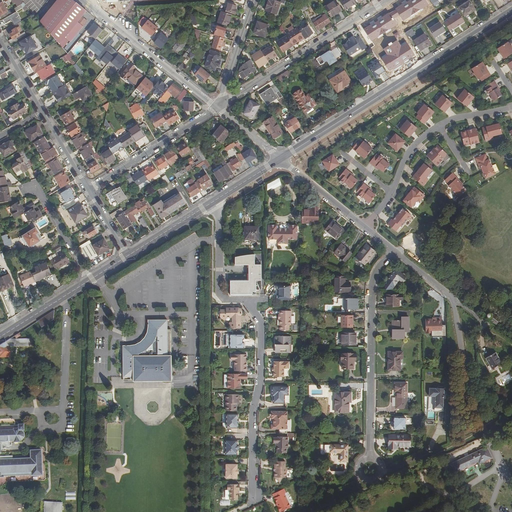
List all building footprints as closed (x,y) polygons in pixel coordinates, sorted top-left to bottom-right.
[(11,0),(13,2),(15,0),(18,6),(14,9),(16,12),(26,6),(22,1),(21,0),(11,0)] [(72,0),(57,0),(40,22),(43,25),(57,41),(59,44),(77,22),(81,17),(86,11),(72,0)] [(280,3),(271,0),(268,0),(265,11),(276,14),(280,3)] [(353,0),(341,0),(339,1),(345,10),(356,4),(353,0)] [(335,1),(324,7),(331,17),(341,11),(335,1)] [(469,1),(459,7),(465,17),(475,10),(469,1)] [(298,5),(302,12),(307,9),(303,2),(298,5)] [(3,3),(0,4),(0,16),(8,12),(3,3)] [(229,4),(226,11),(235,14),(237,10),(236,9),(236,7),(229,4)] [(10,15),(2,20),(4,24),(12,20),(13,21),(11,22),(13,25),(20,21),(17,16),(29,9),(26,6),(16,12),(10,15)] [(231,15),(221,12),(218,23),(226,26),(227,23),(229,24),(231,15)] [(443,22),(449,31),(463,22),(458,13),(443,22)] [(331,22),(326,14),(322,16),(321,15),(316,19),(317,21),(314,24),(318,30),(331,22)] [(83,26),(83,27),(87,22),(81,17),(77,22),(83,26)] [(144,18),(138,24),(142,28),(152,36),(157,29),(144,18)] [(83,26),(77,22),(59,44),(63,48),(69,41),(70,42),(83,26)] [(253,34),(265,37),(269,26),(257,22),(253,34)] [(439,22),(429,29),(435,37),(445,31),(439,22)] [(88,32),(96,39),(103,31),(95,24),(88,32)] [(217,26),(214,34),(225,38),(226,34),(224,33),(226,28),(217,26)] [(307,26),(299,31),(304,39),(305,40),(311,36),(310,34),(312,33),(307,26)] [(13,39),(8,41),(10,44),(14,42),(24,36),(26,35),(25,33),(20,35),(18,32),(22,30),(19,27),(16,29),(16,28),(12,30),(13,32),(10,34),(13,39)] [(288,36),(294,45),(294,46),(304,39),(299,31),(298,29),(297,27),(294,29),(290,32),(286,34),(288,36)] [(415,35),(411,29),(405,33),(409,39),(415,35)] [(154,43),(161,49),(168,40),(161,34),(154,43)] [(424,34),(414,41),(420,51),(431,44),(424,34)] [(23,55),(36,49),(30,36),(17,41),(23,55)] [(182,36),(173,48),(179,52),(186,44),(183,42),(185,39),(182,36)] [(221,51),(224,39),(216,36),(212,48),(221,51)] [(282,52),(294,45),(288,36),(276,43),(282,52)] [(112,37),(108,43),(113,47),(111,51),(111,52),(113,54),(115,54),(118,51),(122,54),(126,48),(112,37)] [(348,43),(343,46),(349,56),(358,50),(359,52),(364,49),(357,38),(352,42),(350,38),(347,40),(348,43)] [(375,39),(367,43),(369,47),(377,42),(375,39)] [(125,61),(116,53),(112,58),(102,50),(103,48),(93,40),(86,49),(115,73),(125,61)] [(399,41),(383,51),(387,57),(390,55),(392,58),(405,50),(399,41)] [(500,56),(502,60),(511,53),(511,52),(511,50),(511,48),(510,46),(508,46),(506,43),(496,49),(498,53),(500,56)] [(262,53),(268,61),(273,57),(274,58),(277,56),(271,47),(262,53)] [(336,48),(331,52),(335,59),(341,55),(336,48)] [(189,49),(183,57),(185,58),(191,51),(189,49)] [(220,56),(221,52),(210,49),(205,65),(208,66),(208,67),(216,69),(217,65),(220,65),(221,60),(219,59),(220,56)] [(198,51),(191,59),(199,66),(206,57),(198,51)] [(261,51),(252,57),(259,68),(263,66),(262,65),(264,64),(265,65),(268,62),(268,61),(262,53),(261,51)] [(322,64),(322,65),(324,64),(324,63),(327,61),(329,65),(336,61),(335,59),(331,52),(330,51),(316,59),(320,65),(322,64)] [(67,53),(61,57),(64,62),(70,59),(67,53)] [(29,62),(35,73),(37,72),(46,66),(40,56),(29,62)] [(239,74),(243,79),(255,70),(249,61),(243,65),(243,66),(240,68),(238,71),(240,73),(239,74)] [(385,71),(379,62),(369,68),(376,79),(380,76),(379,75),(385,71)] [(489,76),(480,63),(470,70),(472,73),(472,74),(473,76),(474,77),(476,80),(478,79),(480,82),(489,76)] [(80,75),(83,73),(75,64),(72,66),(80,75)] [(130,64),(123,73),(121,76),(126,80),(127,78),(136,85),(143,76),(134,69),(135,68),(130,64)] [(46,66),(37,72),(42,80),(47,77),(48,80),(56,76),(50,65),(46,66)] [(201,67),(195,75),(204,83),(210,75),(201,67)] [(369,82),(373,80),(366,69),(356,76),(363,87),(366,85),(369,82)] [(119,70),(114,77),(117,79),(121,76),(123,73),(119,70)] [(344,72),(330,81),(337,93),(343,89),(342,87),(351,82),(344,72)] [(102,79),(96,87),(98,89),(101,93),(108,84),(102,79)] [(497,92),(496,89),(497,88),(492,82),(483,87),(485,90),(482,92),(485,96),(487,94),(489,98),(489,99),(491,101),(492,101),(492,102),(500,97),(497,92)] [(159,93),(160,94),(163,96),(167,91),(170,87),(166,83),(159,93)] [(167,91),(172,95),(174,97),(177,93),(178,94),(181,90),(173,83),(170,87),(167,91)] [(53,85),(43,91),(49,101),(57,96),(54,92),(56,91),(53,85)] [(144,88),(140,85),(132,94),(136,97),(139,93),(148,100),(154,93),(145,86),(144,88)] [(1,95),(0,95),(0,96),(2,100),(17,92),(13,86),(0,94),(1,95)] [(86,87),(73,95),(76,100),(80,97),(83,101),(92,96),(86,87)] [(274,93),(271,89),(271,88),(261,95),(267,104),(278,98),(283,106),(287,104),(278,90),(274,93)] [(174,104),(177,106),(188,93),(185,90),(174,104)] [(455,100),(465,107),(468,104),(469,102),(472,98),(463,90),(460,93),(459,93),(457,95),(458,97),(455,100)] [(165,103),(172,95),(167,91),(163,96),(161,99),(159,101),(165,103)] [(301,91),(293,96),(304,113),(316,105),(309,94),(305,97),(301,91)] [(450,103),(441,96),(438,99),(437,99),(435,101),(435,102),(433,105),(443,113),(450,103)] [(190,101),(184,100),(184,110),(193,111),(194,103),(190,102),(190,101)] [(259,106),(250,101),(243,114),(253,119),(259,106)] [(18,103),(10,108),(12,111),(8,113),(10,117),(12,116),(14,120),(27,112),(25,109),(27,108),(24,104),(20,106),(18,103)] [(424,125),(433,111),(422,104),(413,117),(424,125)] [(129,110),(135,119),(139,116),(140,118),(144,115),(138,105),(136,105),(129,110)] [(64,115),(61,116),(66,125),(74,120),(69,112),(64,115)] [(169,112),(163,116),(166,121),(167,123),(169,125),(172,123),(173,123),(176,121),(180,119),(175,112),(171,114),(169,112)] [(163,116),(161,114),(161,113),(156,117),(158,119),(153,122),(156,127),(159,125),(160,126),(163,124),(162,123),(166,121),(163,116)] [(273,117),(264,123),(274,139),(283,133),(273,117)] [(301,126),(296,117),(285,124),(290,133),(301,126)] [(398,130),(407,138),(415,129),(405,121),(403,124),(402,124),(400,126),(400,127),(398,130)] [(75,123),(66,128),(72,137),(80,132),(75,123)] [(135,142),(145,135),(139,125),(138,124),(127,130),(129,133),(135,142)] [(488,127),(480,129),(484,142),(492,140),(491,137),(500,135),(498,124),(497,125),(492,126),(488,127)] [(37,126),(26,132),(31,141),(42,135),(37,126)] [(221,126),(213,136),(221,143),(229,133),(221,126)] [(474,130),(465,132),(466,133),(459,135),(462,146),(463,145),(465,147),(467,146),(468,144),(469,146),(478,144),(474,130)] [(129,133),(118,140),(123,147),(127,144),(128,146),(135,142),(129,133)] [(87,145),(83,138),(81,134),(72,139),(75,142),(74,143),(78,150),(79,149),(87,145)] [(388,141),(386,144),(396,152),(403,143),(394,135),(391,138),(390,138),(388,140),(388,141)] [(41,153),(50,148),(44,137),(35,143),(41,153)] [(110,149),(114,157),(121,153),(120,151),(124,148),(123,147),(118,140),(117,138),(107,145),(110,149)] [(12,140),(0,146),(0,148),(4,156),(14,150),(13,147),(15,145),(12,140)] [(174,149),(181,158),(191,150),(184,141),(174,149)] [(357,141),(350,149),(363,159),(371,150),(368,147),(368,146),(366,144),(364,144),(361,142),(360,143),(357,141)] [(94,155),(95,154),(88,144),(87,145),(79,149),(80,152),(81,152),(86,160),(92,156),(94,155)] [(50,148),(41,153),(46,162),(57,155),(52,146),(50,148)] [(195,149),(194,147),(191,149),(199,161),(195,163),(196,166),(203,162),(195,149)] [(203,162),(206,160),(197,147),(195,149),(203,162)] [(445,155),(437,147),(432,152),(431,150),(425,157),(435,167),(441,161),(440,159),(441,158),(443,159),(445,157),(444,155),(445,155)] [(30,160),(24,149),(22,150),(23,153),(28,161),(30,160)] [(110,149),(102,154),(108,164),(116,159),(114,157),(110,149)] [(251,149),(242,155),(243,157),(247,162),(247,163),(257,157),(251,149)] [(179,159),(173,150),(165,156),(171,165),(179,159)] [(21,157),(17,159),(18,160),(14,163),(11,166),(15,172),(21,169),(23,172),(32,167),(31,166),(28,161),(23,153),(20,155),(21,157)] [(99,156),(100,157),(105,166),(108,164),(102,154),(99,156)] [(374,168),(375,167),(377,169),(382,172),(388,165),(388,164),(386,162),(384,162),(381,160),(383,157),(379,154),(377,157),(375,155),(368,163),(374,168)] [(334,159),(331,155),(321,162),(323,165),(322,166),(324,168),(325,169),(327,172),(338,165),(335,161),(334,159)] [(484,179),(493,175),(487,161),(486,161),(483,155),(474,159),(479,170),(480,170),(482,174),(481,175),(482,178),(483,178),(484,179)] [(99,168),(92,156),(86,160),(85,160),(92,172),(99,168)] [(160,170),(168,165),(163,157),(155,162),(160,170)] [(191,158),(182,164),(187,172),(193,168),(193,167),(195,166),(193,164),(194,163),(191,158)] [(236,158),(227,164),(232,172),(236,169),(236,168),(241,165),(236,158)] [(57,159),(46,165),(48,168),(50,167),(52,170),(54,174),(63,169),(57,159)] [(227,164),(224,160),(219,162),(221,164),(212,170),(220,182),(225,179),(233,174),(232,172),(227,164)] [(207,168),(203,162),(196,166),(197,169),(202,166),(205,170),(207,168)] [(417,172),(416,172),(411,178),(421,187),(427,180),(424,178),(430,171),(422,164),(419,169),(417,172)] [(159,174),(153,165),(149,168),(147,170),(146,169),(142,171),(148,180),(148,181),(159,174)] [(349,176),(350,175),(344,169),(337,177),(340,179),(337,182),(341,186),(343,183),(346,186),(346,187),(348,189),(350,189),(356,182),(352,178),(349,176)] [(0,171),(0,188),(8,187),(6,177),(2,178),(1,171),(0,171)] [(148,180),(142,171),(131,178),(135,183),(137,186),(148,180)] [(61,188),(71,183),(65,172),(55,178),(61,188)] [(135,183),(131,178),(129,174),(125,176),(131,186),(135,183)] [(465,191),(460,187),(458,184),(459,183),(451,174),(443,181),(447,186),(446,187),(453,194),(453,195),(455,197),(456,198),(457,198),(465,191)] [(198,181),(194,183),(200,192),(212,184),(206,175),(198,181)] [(165,176),(161,178),(166,185),(167,185),(170,183),(165,176)] [(271,191),(281,186),(279,178),(270,184),(271,191)] [(191,197),(200,192),(194,183),(192,179),(187,182),(190,187),(187,190),(191,197)] [(369,192),(366,190),(368,189),(361,184),(355,192),(357,195),(355,197),(359,200),(361,198),(364,200),(364,202),(366,203),(367,203),(373,196),(369,192)] [(0,202),(11,201),(8,187),(0,188),(0,202)] [(64,205),(73,200),(78,197),(72,187),(59,194),(62,199),(61,200),(64,205)] [(116,189),(110,193),(117,204),(126,198),(120,188),(117,190),(116,189)] [(418,203),(423,196),(412,188),(401,201),(409,208),(415,201),(418,203)] [(153,205),(162,219),(186,203),(180,194),(163,204),(161,200),(153,205)] [(75,204),(73,200),(64,205),(66,209),(75,204)] [(139,212),(139,213),(147,208),(142,200),(134,205),(139,212)] [(12,214),(15,219),(24,213),(33,208),(35,207),(33,203),(23,208),(19,201),(10,206),(14,213),(12,214)] [(134,205),(124,212),(131,224),(136,221),(133,215),(139,212),(134,205)] [(81,206),(70,213),(75,222),(87,216),(81,206)] [(301,210),(301,223),(318,223),(318,208),(312,207),(311,210),(301,210)] [(33,208),(24,213),(28,221),(31,219),(33,222),(42,217),(39,212),(36,214),(33,208)] [(121,209),(110,216),(112,219),(116,217),(123,212),(121,209)] [(156,216),(151,209),(148,211),(152,218),(156,216)] [(386,225),(394,232),(398,227),(399,228),(405,220),(407,220),(409,218),(408,217),(409,216),(401,209),(397,214),(394,217),(393,216),(386,225)] [(131,224),(124,212),(123,212),(116,217),(121,224),(121,223),(125,229),(132,224),(131,224)] [(148,226),(143,218),(139,220),(145,228),(148,226)] [(344,231),(332,222),(325,230),(337,239),(344,231)] [(281,225),(280,226),(277,226),(276,226),(269,225),(269,240),(277,240),(277,245),(287,245),(287,240),(296,240),(296,226),(289,225),(288,226),(286,226),(284,225),(281,225)] [(93,226),(83,233),(84,235),(87,234),(89,238),(97,233),(93,226)] [(258,227),(245,227),(245,240),(258,240),(258,227)] [(30,247),(40,241),(36,234),(38,233),(35,228),(23,236),(23,237),(30,247)] [(414,250),(420,240),(408,234),(403,244),(414,250)] [(6,235),(1,237),(6,248),(13,245),(10,239),(8,240),(6,235)] [(78,247),(87,262),(109,249),(104,240),(93,246),(89,241),(78,247)] [(56,244),(51,247),(54,253),(61,248),(59,245),(57,246),(56,244)] [(352,253),(341,244),(335,253),(345,261),(352,253)] [(366,245),(356,257),(365,265),(375,252),(366,245)] [(54,254),(48,258),(55,270),(58,268),(59,268),(69,262),(64,253),(56,257),(54,254)] [(231,295),(256,295),(256,292),(260,292),(260,290),(260,289),(260,288),(259,286),(258,285),(257,283),(256,283),(256,280),(261,280),(261,264),(255,265),(255,254),(250,255),(244,256),(236,257),(236,265),(249,265),(249,268),(248,268),(248,272),(250,272),(250,280),(231,280),(231,295)] [(37,272),(32,274),(35,281),(51,274),(46,263),(35,268),(37,272)] [(401,282),(405,277),(395,269),(386,281),(384,284),(386,289),(392,289),(394,286),(399,280),(401,282)] [(25,286),(35,281),(32,274),(32,273),(21,278),(25,286)] [(9,275),(0,278),(0,288),(1,291),(13,286),(9,275)] [(345,283),(345,277),(334,277),(334,292),(350,292),(350,283),(345,283)] [(290,300),(290,286),(277,286),(277,290),(278,290),(278,294),(277,294),(277,300),(290,300)] [(402,300),(402,295),(386,295),(386,306),(399,306),(399,300),(402,300)] [(345,299),(344,309),(357,309),(357,299),(345,299)] [(229,316),(230,317),(230,308),(228,308),(226,310),(220,310),(220,315),(219,316),(223,321),(226,318),(226,316),(229,316)] [(230,308),(230,317),(231,318),(232,318),(232,322),(230,322),(230,328),(241,328),(241,322),(240,322),(240,315),(242,314),(242,311),(240,310),(237,310),(237,308),(230,308)] [(54,311),(38,321),(42,328),(54,320),(54,311)] [(279,314),(279,316),(279,320),(279,326),(280,326),(282,326),(282,330),(289,330),(289,326),(291,324),(291,311),(281,311),(281,314),(279,314)] [(492,314),(488,318),(496,325),(500,320),(492,314)] [(353,327),(353,316),(341,316),(341,327),(353,327)] [(402,317),(402,321),(392,321),(392,339),(404,339),(404,332),(409,332),(409,317),(402,317)] [(425,332),(442,332),(442,329),(440,329),(440,326),(442,324),(442,317),(437,317),(437,319),(433,319),(425,319),(425,332)] [(169,320),(149,319),(149,326),(152,326),(152,329),(151,332),(149,334),(148,336),(146,339),(144,337),(141,340),(142,342),(138,344),(135,346),(130,348),(130,345),(128,345),(123,345),(123,376),(134,376),(143,376),(143,381),(160,380),(160,378),(164,378),(164,380),(173,380),(173,329),(169,329),(169,320)] [(149,326),(149,319),(149,322),(149,324),(148,327),(147,329),(146,332),(145,334),(144,336),(142,338),(141,339),(139,341),(137,342),(135,343),(132,344),(130,345),(128,345),(130,345),(130,348),(135,346),(138,344),(142,342),(141,340),(144,337),(146,339),(148,336),(149,334),(151,332),(152,329),(152,326),(149,326)] [(244,333),(230,333),(230,347),(244,347),(244,341),(243,341),(243,338),(244,338),(244,333)] [(356,345),(356,333),(342,333),(342,345),(356,345)] [(289,344),(291,344),(292,336),(276,336),(276,344),(275,344),(275,346),(276,346),(276,350),(282,350),(282,352),(289,352),(289,344)] [(10,339),(0,345),(0,357),(11,357),(10,347),(19,347),(19,339),(10,339)] [(403,358),(403,352),(388,352),(388,370),(400,370),(400,358),(403,358)] [(247,366),(247,361),(245,361),(245,358),(247,358),(247,353),(234,353),(234,354),(231,354),(231,359),(234,359),(234,370),(247,370),(247,366)] [(342,360),(342,365),(353,365),(353,360),(356,360),(356,354),(351,354),(351,353),(347,353),(347,354),(341,354),(341,360),(342,360)] [(501,363),(495,353),(486,359),(491,369),(501,363)] [(275,371),(274,371),(273,377),(284,377),(284,368),(289,368),(289,361),(274,361),(274,368),(275,368),(275,371)] [(230,373),(231,387),(240,387),(240,381),(241,381),(241,380),(241,379),(240,379),(240,377),(247,378),(247,374),(230,373)] [(511,378),(508,373),(498,379),(502,385),(511,378)] [(406,409),(407,383),(394,383),(394,392),(395,392),(395,397),(392,397),(392,404),(395,409),(406,409)] [(273,393),(272,395),(272,402),(284,403),(284,395),(288,395),(288,386),(271,386),(271,393),(273,393)] [(445,395),(445,389),(430,388),(430,396),(436,397),(435,409),(444,409),(445,397),(444,397),(444,395),(445,395)] [(351,402),(351,393),(335,392),(335,412),(349,412),(349,402),(351,402)] [(231,394),(231,410),(237,410),(237,402),(237,400),(239,400),(239,394),(231,394)] [(273,416),(273,419),(273,425),(271,425),(271,430),(279,430),(279,433),(287,433),(287,412),(271,412),(271,416),(273,416)] [(405,429),(405,418),(394,418),(394,430),(405,429)] [(0,477),(42,476),(41,450),(31,451),(31,459),(16,459),(16,457),(2,457),(2,452),(2,442),(14,441),(14,443),(20,443),(20,441),(21,441),(24,438),(24,433),(22,431),(24,431),(24,425),(19,425),(19,429),(14,429),(14,430),(0,431),(0,477)] [(273,443),(276,443),(277,443),(277,446),(277,453),(287,453),(287,448),(288,448),(288,443),(296,442),(296,433),(287,433),(287,437),(277,437),(277,438),(273,438),(273,443)] [(410,446),(410,435),(389,435),(389,449),(397,449),(397,446),(410,446)] [(347,461),(347,445),(330,445),(330,452),(340,452),(340,461),(347,461)] [(486,448),(447,466),(451,475),(477,463),(478,464),(491,459),(486,448)] [(277,477),(281,481),(285,478),(287,478),(287,468),(286,468),(286,462),(275,462),(275,468),(276,468),(276,471),(275,471),(275,477),(277,477)] [(231,482),(231,498),(238,498),(238,492),(238,488),(239,488),(239,483),(238,483),(238,482),(231,482)] [(283,489),(272,494),(277,506),(279,511),(280,510),(280,511),(290,506),(283,493),(285,492),(283,489)] [(61,511),(62,503),(45,502),(44,511),(61,511)]
